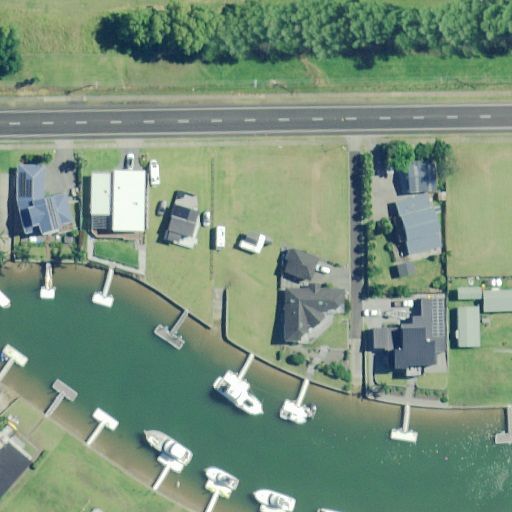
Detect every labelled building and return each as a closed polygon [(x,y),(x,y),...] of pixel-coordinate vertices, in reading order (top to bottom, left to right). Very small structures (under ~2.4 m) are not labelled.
[(59,227),(72,224),(65,193),(43,199),(44,167),(15,166),(14,206),(22,236),(38,232),(39,236),(60,231),(59,227)] [(141,232),(142,172),(110,172),(110,175),(89,174),(89,231),(141,232)] [(439,248),(425,193),(393,201),(398,219),(389,221),(395,243),(404,240),(407,256),(439,248)] [(263,237),(244,231),(238,248),(258,254),(263,237)] [(316,261),(290,251),(282,273),(308,282),(316,261)] [(413,274),(410,262),(396,266),(398,277),(413,274)] [(318,287),(304,287),(304,289),(284,289),(283,342),(307,343),(307,327),(320,327),(320,313),(341,313),(341,290),(318,289),(318,287)] [(391,296),(376,295),(375,307),(389,308),(391,296)] [(443,353),(443,299),(419,299),(419,318),(410,318),(410,326),(399,326),(399,329),(372,328),(371,349),(386,349),(385,369),(404,369),(404,376),(421,377),(421,367),(433,367),(433,353),(443,353)] [(0,496),(29,463),(6,443),(0,449),(0,496)]
